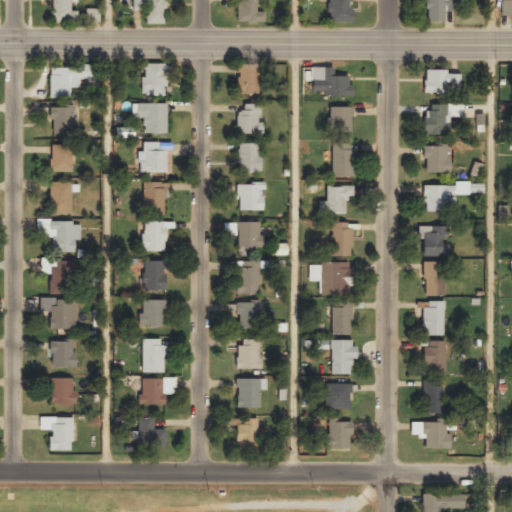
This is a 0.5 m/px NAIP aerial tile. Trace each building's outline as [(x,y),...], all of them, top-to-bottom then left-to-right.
[(53,0),(53,22),(76,22),(76,11),(70,11),(70,2),(77,2),(76,0),(53,0)] [(131,0),(132,9),(145,10),(145,23),(164,24),(164,0),(131,0)] [(236,22),(264,22),(264,9),(262,9),(261,0),(228,0),(228,5),(237,5),(236,22)] [(351,21),(350,0),(328,0),(328,21),(351,21)] [(455,11),(454,0),(425,0),(425,20),(443,20),(443,11),(455,11)] [(511,0),(500,0),(500,14),(511,14),(511,0)] [(99,9),(85,9),(85,22),(99,22),(99,9)] [(164,95),(165,63),(142,63),(142,95),(164,95)] [(258,64),(237,64),(237,94),(257,94),(258,64)] [(88,79),(88,66),(49,66),(49,97),(70,97),(70,79),(88,79)] [(323,95),(352,96),(352,84),(347,84),(348,76),(332,75),(333,67),(311,67),(311,90),(323,90),(323,95)] [(458,74),(446,74),(446,70),(424,69),(423,91),(458,92),(458,74)] [(166,103),(131,103),(131,117),(142,117),(142,133),(166,132),(166,103)] [(425,134),(449,134),(449,117),(461,117),(461,104),(424,104),(425,134)] [(51,106),(50,133),(74,134),(75,106),(51,106)] [(262,133),(261,122),(258,122),(258,106),(236,106),(236,133),(262,133)] [(351,132),(351,107),(329,106),(329,131),(351,132)] [(134,128),(115,127),(115,137),(133,137),(134,128)] [(137,172),(165,172),(165,149),(158,148),(158,142),(142,141),(142,151),(137,151),(137,172)] [(259,143),(236,143),(236,172),(259,172),(259,143)] [(351,176),(352,143),(332,143),(331,176),(351,176)] [(49,171),(71,172),(72,145),(50,144),(49,171)] [(450,172),(449,158),(446,158),(446,145),(424,145),(424,172),(450,172)] [(468,195),(468,181),(454,181),(454,185),(423,185),(423,211),(454,211),(454,195),(468,195)] [(165,214),(165,182),(143,182),(143,214),(165,214)] [(263,183),(235,183),(235,197),(238,197),(238,210),(263,210),(263,183)] [(70,185),(49,185),(49,214),(71,213),(70,185)] [(344,214),(344,198),(352,198),(353,186),(326,185),(325,201),(318,201),(318,213),(344,214)] [(52,252),(74,252),(74,239),(79,239),(79,221),(36,221),(36,235),(52,235),(52,252)] [(142,251),(164,250),(164,228),(173,228),(173,221),(142,222),(142,251)] [(259,221),(236,222),(237,248),(263,248),(262,235),(259,235),(259,221)] [(346,222),(330,222),(331,256),(351,256),(351,229),(346,229),(346,222)] [(448,256),(447,225),(418,226),(418,239),(422,239),(422,256),(448,256)] [(73,260),(50,261),(51,294),(74,293),(73,260)] [(164,290),(164,260),(143,260),(143,290),(164,290)] [(259,294),(258,260),(233,261),(234,294),(259,294)] [(423,296),(442,295),(441,261),(422,262),(423,296)] [(308,263),(308,281),(319,281),(319,295),(350,295),(349,263),(308,263)] [(48,328),(75,329),(75,298),(39,298),(39,312),(49,312),(48,328)] [(164,325),(163,299),(142,300),(142,312),(138,313),(138,325),(164,325)] [(350,300),(330,301),(331,335),(351,334),(350,300)] [(236,301),(237,328),(260,328),(260,301),(236,301)] [(442,335),(443,301),(422,301),(422,335),(442,335)] [(141,372),(163,372),(162,338),(141,339),(141,372)] [(237,369),(259,368),(258,339),(237,339),(237,369)] [(50,366),(73,366),(73,340),(50,341),(50,366)] [(350,374),(350,358),(354,358),(354,340),(330,340),(330,374),(350,374)] [(444,341),(424,340),(423,373),(443,373),(444,341)] [(73,378),(49,378),(49,405),(74,404),(73,378)] [(175,378),(141,378),(141,395),(137,395),(137,404),(164,405),(164,394),(175,394),(175,378)] [(266,379),(236,379),(236,407),(259,407),(259,389),(266,390),(266,379)] [(440,413),(441,380),(423,379),(423,412),(440,413)] [(325,409),(350,408),(349,383),(324,384),(325,409)] [(49,450),(71,450),(71,417),(39,417),(39,430),(49,430),(49,450)] [(164,429),(153,429),(153,417),(137,417),(137,445),(164,446),(164,429)] [(257,418),(235,418),(235,450),(256,450),(257,418)] [(326,448),(349,448),(349,421),(339,421),(339,418),(326,418),(326,448)] [(410,422),(410,436),(424,436),(424,448),(450,448),(450,433),(444,433),(444,418),(435,418),(435,422),(410,422)] [(439,511),(439,508),(463,508),(463,494),(421,493),(421,511),(439,511)]
